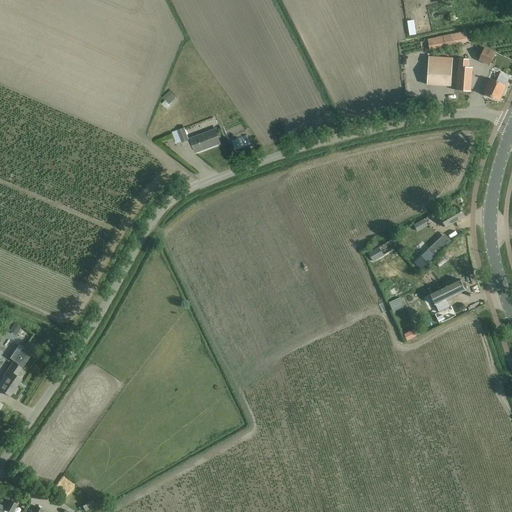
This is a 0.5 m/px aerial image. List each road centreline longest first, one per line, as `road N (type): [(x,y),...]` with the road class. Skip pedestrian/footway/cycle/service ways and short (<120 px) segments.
road 1 (unclassified): [(0,467),(161,213),(189,193),(283,154),(421,120),(466,113),(511,123)]
road 2 (tertiary): [(511,316),(489,225),(511,128)]
